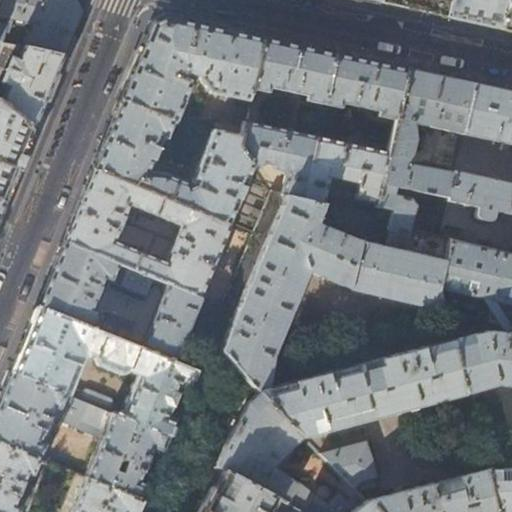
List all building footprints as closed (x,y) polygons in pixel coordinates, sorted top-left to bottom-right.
[(0,0),(0,42),(1,43),(6,19),(32,25),(27,37),(21,35),(19,40),(25,42),(22,48),(62,57),(73,30),(81,12),(74,0),(0,0)] [(378,0),(378,2),(411,10),(444,17),(447,0),(378,0)] [(447,0),(444,17),(469,22),(498,29),(504,0),(447,0)] [(511,0),(504,0),(498,29),(511,31),(511,0)] [(141,46),(119,101),(173,122),(176,123),(191,87),(190,83),(187,82),(189,75),(197,78),(209,94),(247,102),(261,39),(207,27),(164,17),(150,25),(141,46)] [(307,49),(261,39),(247,102),(252,103),(255,89),(271,92),(272,88),(306,95),(305,99),(322,103),(332,61),(333,54),(307,49)] [(1,43),(0,42),(0,83),(6,86),(0,99),(0,104),(20,121),(31,133),(47,94),(62,57),(22,48),(1,43)] [(369,62),(333,54),(332,61),(322,103),(344,108),(345,103),(378,111),(378,116),(388,118),(387,126),(393,127),(405,70),(369,62)] [(438,77),(405,70),(393,127),(389,143),(376,203),(374,214),(371,224),(433,237),(439,209),(415,205),(410,198),(393,195),(395,187),(446,198),(452,173),(409,164),(413,142),(419,144),(420,139),(414,137),(413,123),(461,133),(471,84),(438,77)] [(511,92),(510,93),(471,84),(461,133),(504,143),(503,148),(508,149),(509,144),(511,144),(511,92)] [(165,140),(173,122),(119,101),(106,133),(91,170),(228,226),(253,170),(237,147),(239,137),(212,131),(190,183),(191,187),(187,189),(184,184),(162,174),(148,172),(162,139),(165,140)] [(0,202),(3,203),(18,165),(31,133),(20,121),(0,104),(0,202)] [(243,119),(241,129),(239,137),(237,147),(253,170),(254,171),(265,162),(273,164),(275,166),(278,168),(280,168),(284,168),(286,170),(280,195),(283,195),(302,199),(315,135),(243,119)] [(214,123),(212,131),(239,137),(241,129),(214,123)] [(381,149),(315,135),(302,199),(322,203),(328,176),(357,182),(354,198),(376,203),(389,143),(383,142),(381,149)] [(91,170),(77,205),(62,242),(153,279),(167,285),(200,298),(228,226),(91,170)] [(511,184),(452,172),(452,173),(446,198),(446,202),(474,208),(473,214),(472,215),(472,216),(473,217),(473,218),(474,219),(476,220),(486,223),(489,223),(491,222),(493,220),(494,218),(495,212),(511,215),(511,184)] [(322,203),(302,199),(283,195),(219,351),(258,391),(302,437),(465,394),(452,340),(268,388),(272,359),(307,274),(349,290),(441,310),(442,311),(445,313),(440,292),(440,290),(446,262),(360,243),(361,241),(315,222),(322,203)] [(511,305),(511,254),(450,241),(446,262),(440,290),(511,305)] [(146,298),(153,279),(62,242),(48,277),(35,307),(127,344),(135,324),(108,314),(104,324),(95,321),(98,312),(91,309),(98,292),(105,294),(110,283),(146,298)] [(221,307),(200,298),(167,285),(140,349),(173,363),(189,324),(201,329),(196,343),(205,347),(221,307)] [(140,349),(127,344),(35,307),(24,334),(9,372),(107,412),(111,404),(109,400),(86,390),(82,393),(81,395),(72,391),(80,369),(83,370),(86,362),(84,358),(86,357),(87,356),(88,355),(89,353),(94,356),(93,358),(96,365),(119,375),(127,372),(134,375),(118,416),(166,436),(173,419),(167,417),(180,386),(185,388),(193,371),(173,363),(140,349)] [(511,333),(485,331),(452,340),(465,394),(495,386),(511,387),(511,333)] [(0,394),(0,443),(39,459),(55,420),(99,439),(83,477),(140,500),(145,486),(138,483),(151,451),(158,454),(166,436),(118,416),(107,412),(9,372),(0,394)] [(299,438),(302,437),(258,391),(243,402),(208,465),(219,471),(275,499),(299,511),(376,511),(365,500),(352,509),(341,492),(327,501),(301,489),(297,497),(289,494),(293,488),(294,488),(296,484),(293,481),(293,482),(272,466),(299,438)] [(317,454),(352,488),(358,482),(377,477),(364,441),(317,454)] [(30,482),(39,459),(0,443),(0,511),(17,511),(19,508),(24,510),(34,483),(30,482)] [(511,511),(511,469),(484,471),(493,511),(511,511)] [(268,511),(275,499),(219,471),(198,511),(268,511)] [(493,511),(484,471),(402,491),(401,487),(394,489),(395,493),(365,500),(376,511),(493,511)] [(135,511),(140,501),(140,500),(83,477),(69,511),(135,511)]
